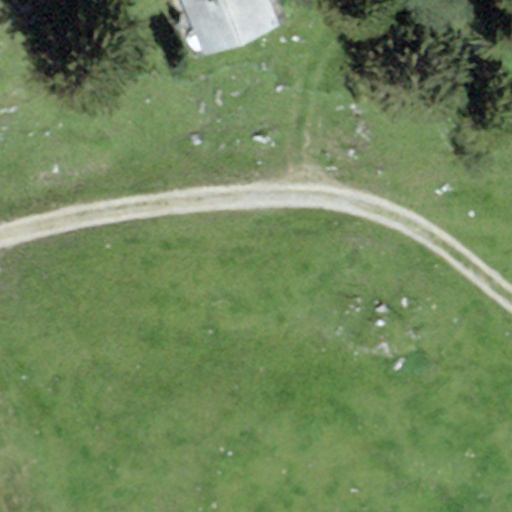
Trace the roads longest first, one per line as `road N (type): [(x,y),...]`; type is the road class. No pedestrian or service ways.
road 1 (track): [(0,238),(59,220),(301,195)]
road 2 (track): [(301,195),(374,205),(406,219),(511,293)]
road 3 (track): [(355,0),(325,31),(301,195)]
